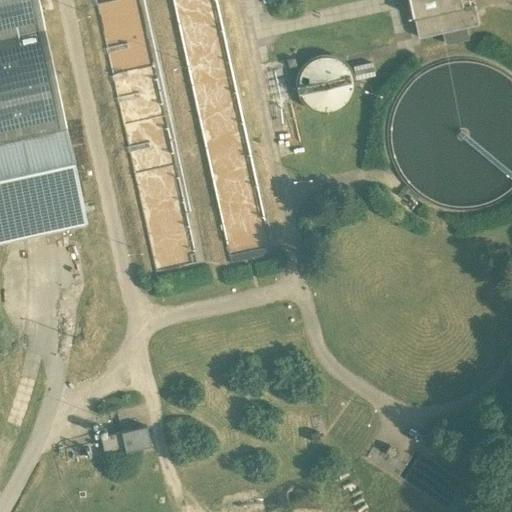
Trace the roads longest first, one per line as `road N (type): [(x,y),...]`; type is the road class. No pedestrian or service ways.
road 1 (unclassified): [(139,316),(65,0)]
road 2 (unclassified): [(290,285),(312,357),(395,405),(424,412),(456,407),(511,358)]
road 3 (unclassified): [(233,0),(290,285)]
road 4 (unclassified): [(139,316),(119,363),(51,417),(0,508)]
road 5 (unclassified): [(185,511),(170,482),(139,316)]
road 6 (unclassified): [(290,285),(139,316)]
